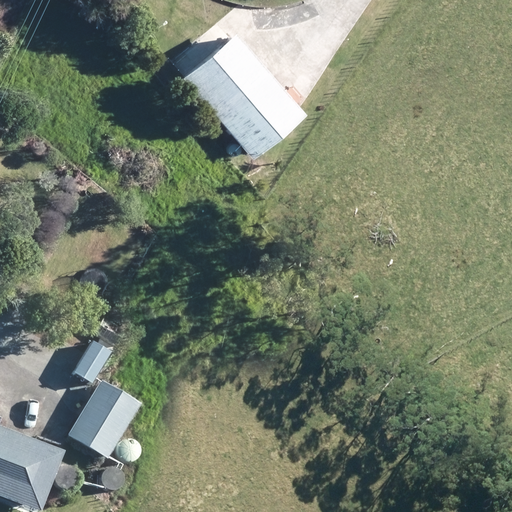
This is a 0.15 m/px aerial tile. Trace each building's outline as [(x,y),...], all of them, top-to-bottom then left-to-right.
[(296,113),(229,29),(176,71),(243,156),(296,113)] [(99,318),(90,335),(112,347),(121,330),(99,318)] [(107,350),(86,340),(72,373),(93,382),(107,350)] [(139,403),(98,380),(66,436),(105,460),(122,431),(139,403)] [(0,426),(0,496),(35,510),(46,482),(55,460),(59,449),(0,426)]
